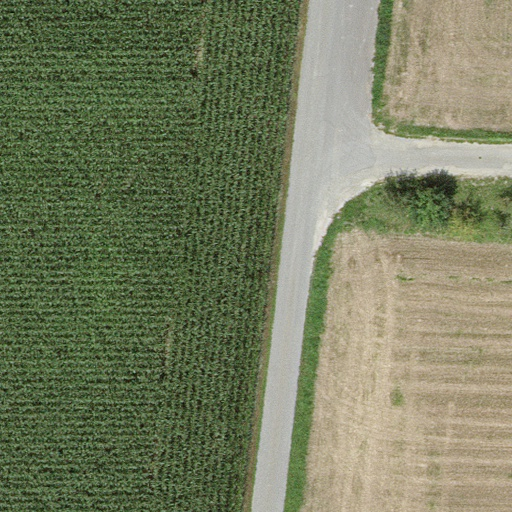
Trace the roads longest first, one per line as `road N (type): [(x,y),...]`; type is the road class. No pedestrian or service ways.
road 1 (track): [(331,0),(272,511)]
road 2 (track): [(310,177),(511,173)]
